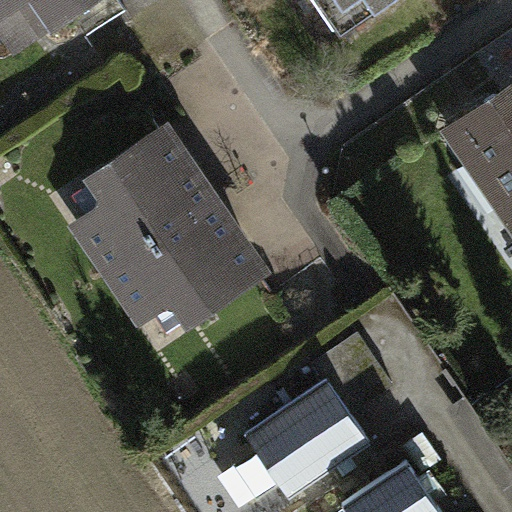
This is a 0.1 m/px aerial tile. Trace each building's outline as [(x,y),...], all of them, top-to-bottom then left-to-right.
[(0,0),(0,36),(14,58),(101,0),(0,0)] [(303,0),(327,37),(385,0),(303,0)] [(511,75),(440,125),(511,230),(511,75)] [(171,124),(59,200),(160,349),(274,275),(235,219),(212,187),(171,124)] [(395,382),(358,326),(296,367),(310,389),(325,379),(348,413),(395,382)] [(310,389),(245,430),(254,445),(231,459),(258,501),(281,486),(289,497),(369,446),(348,413),(325,379),(310,389)] [(438,511),(402,453),(336,496),(345,511),(342,511),(438,511)]
